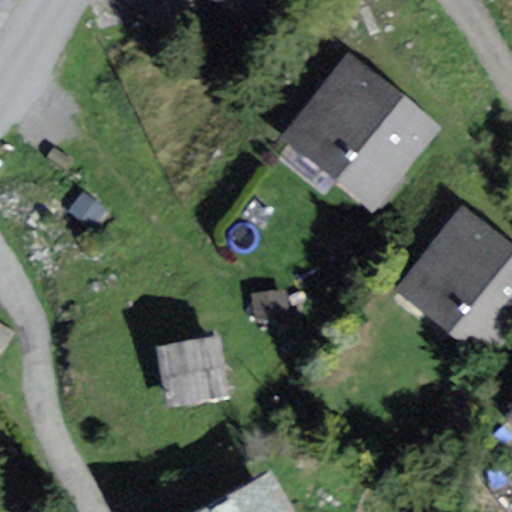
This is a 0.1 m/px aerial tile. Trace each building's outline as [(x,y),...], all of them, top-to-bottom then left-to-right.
[(269,0),(155,0),(145,24),(244,60),(269,0)] [(348,216),(415,132),(338,70),(271,154),(348,216)] [(474,356),(511,306),(511,275),(443,223),(391,293),(474,356)] [(159,340),(169,406),(230,397),(221,331),(159,340)] [(511,379),(483,410),(511,436),(511,379)] [(296,511),(276,471),(195,511),(296,511)]
